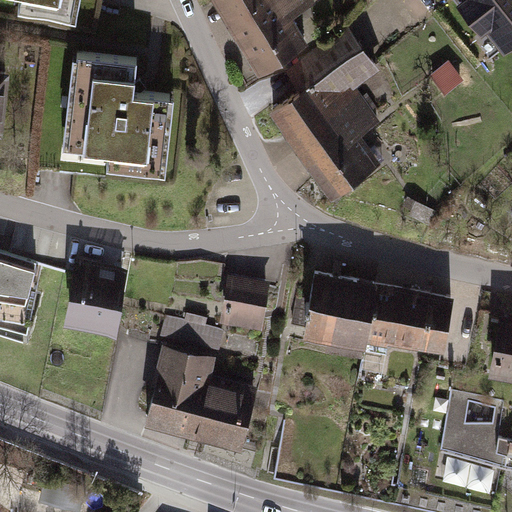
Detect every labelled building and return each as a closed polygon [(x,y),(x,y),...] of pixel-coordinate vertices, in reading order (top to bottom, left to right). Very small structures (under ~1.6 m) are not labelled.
[(19,0),(18,7),(73,17),(75,0),(19,0)] [(312,0),(311,0),(239,0),(227,8),(263,66),(305,40),(288,12),(304,2),(306,5),(312,0)] [(511,0),(463,0),(462,2),(482,27),(488,23),(506,45),(511,40),(511,0)] [(303,88),(275,108),(335,191),(374,164),(354,135),(378,118),(351,80),(376,62),(350,26),(290,69),(303,88)] [(133,61),(75,54),(62,161),(161,173),(170,97),(130,93),(133,61)] [(427,205),(410,197),(407,203),(414,207),(412,212),(421,217),(427,205)] [(49,263),(0,248),(0,333),(26,341),(49,263)] [(101,261),(79,257),(70,307),(115,314),(122,275),(100,271),(101,261)] [(298,296),(293,320),(332,327),(329,345),(364,352),(365,346),(377,282),(316,270),(311,298),(298,296)] [(247,285),(231,282),(227,304),(262,310),(267,283),(248,279),(247,285)] [(452,295),(377,282),(365,346),(387,350),(390,333),(420,338),(420,336),(444,341),(452,295)] [(511,316),(505,315),(499,350),(497,349),(494,367),(511,370),(511,316)] [(192,321),(188,336),(214,342),(218,328),(192,321)] [(168,343),(148,415),(192,426),(206,375),(211,354),(168,343)] [(511,386),(419,370),(415,392),(314,374),(290,390),(275,474),(466,511),(496,511),(507,457),(511,457),(511,386)] [(254,389),(206,375),(192,426),(241,440),(254,389)] [(80,511),(86,490),(45,481),(40,505),(71,511),(80,511)]
